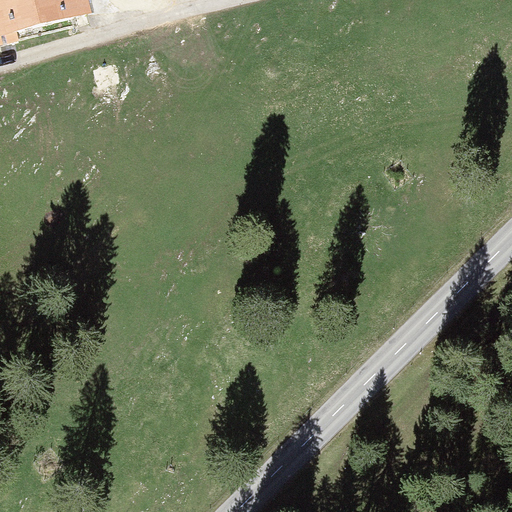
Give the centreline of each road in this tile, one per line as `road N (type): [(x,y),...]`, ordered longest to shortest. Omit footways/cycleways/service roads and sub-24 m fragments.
road 1 (tertiary): [(511,229),(220,511)]
road 2 (track): [(241,0),(0,68)]
